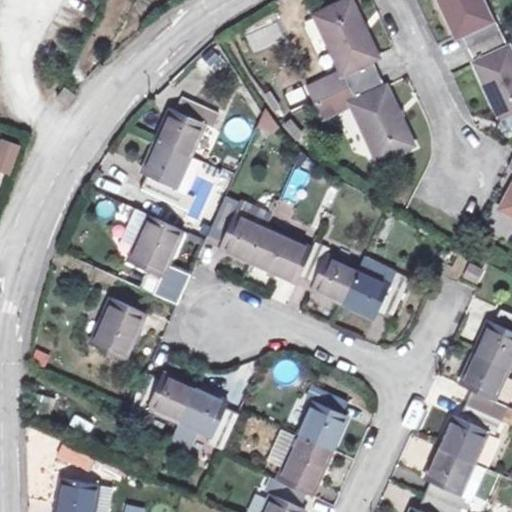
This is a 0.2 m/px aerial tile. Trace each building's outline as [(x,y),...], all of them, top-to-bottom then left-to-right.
[(342,72),(373,61),(379,58),(351,0),(350,0),(316,16),(342,72)] [(469,47),(502,33),(496,20),(493,21),(483,0),(440,0),(457,37),(463,34),(469,47)] [(502,33),(469,47),(476,61),(475,61),(502,120),(511,115),(511,50),(510,46),(508,46),(502,33)] [(210,78),(224,65),(214,54),(200,67),(210,78)] [(353,103),(386,88),(373,61),(342,72),(312,87),(319,102),(330,98),(336,111),(353,103)] [(78,95),(67,87),(58,99),(69,107),(78,95)] [(387,87),(386,88),(353,103),(379,162),(415,146),(387,87)] [(172,109),(158,141),(192,157),(206,125),(213,128),(219,114),(184,98),(178,111),(172,109)] [(330,98),(319,102),(325,116),(336,111),(330,98)] [(0,139),(0,171),(12,175),(20,145),(0,139)] [(177,189),(192,157),(158,141),(143,173),(148,176),(142,189),(191,211),(196,198),(188,194),(186,193),(177,189)] [(415,146),(379,162),(383,171),(390,173),(421,159),(415,146)] [(192,157),(177,189),(186,193),(193,177),(201,161),(192,157)] [(511,162),(508,169),(511,170),(511,190),(502,209),(511,215),(511,162)] [(221,248),(253,263),(268,228),(273,216),(241,202),(239,207),(225,201),(209,236),(223,242),(221,248)] [(130,252),(148,215),(127,205),(109,242),(130,252)] [(185,230),(151,214),(130,261),(151,270),(143,289),(155,295),(164,276),(185,230)] [(314,249),(268,228),(253,263),(298,283),(301,278),(314,249)] [(312,289),(344,304),(360,269),(328,255),(331,249),(317,243),(314,249),(301,278),(315,284),(312,289)] [(365,258),(360,269),(344,304),(377,318),(379,313),(392,320),(409,284),(412,285),(414,280),(365,258)] [(483,270),(470,263),(465,276),(477,282),(483,270)] [(146,313),(112,297),(91,344),(125,359),(146,313)] [(491,320),(476,352),(511,368),(511,364),(511,314),(502,309),(496,322),(491,320)] [(496,401),(511,368),(476,352),(462,384),(474,390),(468,404),(504,420),(511,423),(511,408),(510,407),(496,401)] [(148,407),(180,422),(196,388),(164,373),(161,378),(147,372),(131,407),(145,414),(148,407)] [(511,372),(510,372),(501,395),(511,398),(511,372)] [(314,402),(299,434),(333,450),(348,418),(342,415),(348,401),(314,385),(308,399),(314,402)] [(226,407),(228,402),(196,388),(180,422),(172,440),(190,449),(199,430),(212,437),(209,443),(223,449),(239,414),(226,407)] [(457,415),(442,448),(476,463),(491,431),(497,434),(504,420),(468,404),(461,418),(457,415)] [(298,437),(282,429),(268,460),(283,467),(298,437)] [(283,467),(278,479),(309,494),(312,495),(333,450),(299,434),(298,437),(283,467)] [(406,435),(399,466),(426,472),(433,441),(406,435)] [(72,458),(124,480),(130,467),(78,444),(72,458)] [(462,495),(476,463),(442,448),(427,479),(432,482),(426,495),(462,511),(468,498),(462,495)] [(474,500),(488,468),(476,463),(462,495),(468,498),(474,500)] [(273,494),(264,511),(306,511),(307,510),(302,508),(309,494),(278,479),(273,477),(267,491),(273,494)] [(63,478),(56,511),(94,511),(100,484),(63,478)] [(109,511),(114,487),(100,484),(94,511),(109,511)] [(415,507),(412,511),(462,511),(426,495),(420,509),(415,507)] [(142,511),(144,506),(127,502),(124,511),(142,511)]
